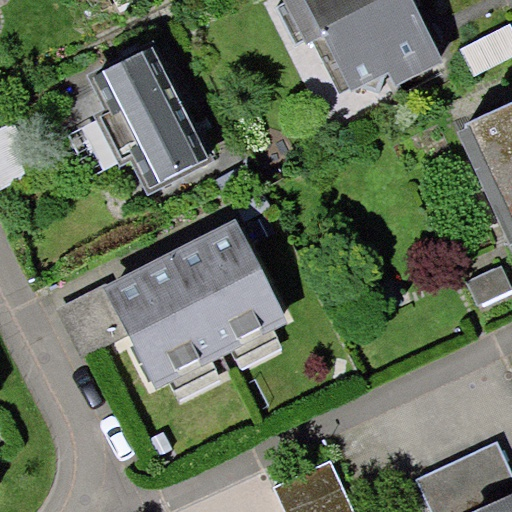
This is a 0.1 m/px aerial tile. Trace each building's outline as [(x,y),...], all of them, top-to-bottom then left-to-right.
[(408,0),(281,0),(275,3),(297,47),(307,42),(337,100),(383,76),(390,90),(442,64),(408,0)] [(153,47),(91,78),(109,115),(96,121),(115,160),(129,154),(149,196),(211,166),(153,47)] [(511,111),(459,136),(511,253),(511,111)] [(234,222),(61,307),(85,357),(125,337),(153,394),(287,328),(234,222)] [(511,511),(511,475),(497,443),(415,481),(429,511),(511,511)] [(353,511),(330,461),(270,488),(280,511),(353,511)]
